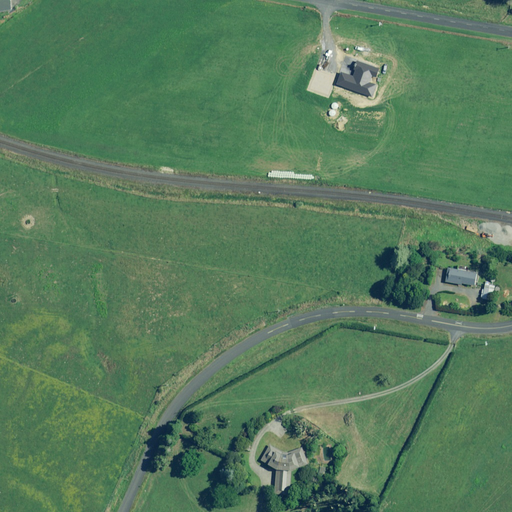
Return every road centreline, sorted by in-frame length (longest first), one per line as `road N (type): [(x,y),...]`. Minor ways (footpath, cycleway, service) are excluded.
road 1 (unclassified): [(123,511),(173,406),(223,359),(272,330),(370,311),(466,327),(511,325)]
road 2 (unclassified): [(328,0),(511,31)]
